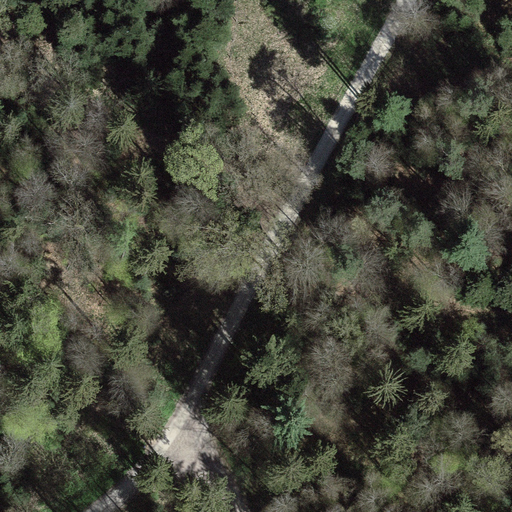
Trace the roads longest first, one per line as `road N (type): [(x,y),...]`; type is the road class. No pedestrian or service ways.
road 1 (track): [(171,442),(274,229),(403,0)]
road 2 (track): [(0,46),(228,180),(274,229)]
